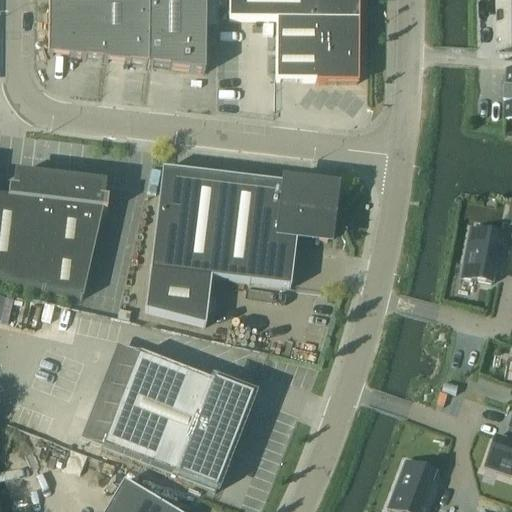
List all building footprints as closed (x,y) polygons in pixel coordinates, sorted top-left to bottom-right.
[(103,65),(103,0),(47,0),(47,58),(103,65)] [(146,70),(146,0),(103,0),(103,65),(146,70)] [(203,77),(203,0),(146,0),(146,70),(203,77)] [(227,0),(227,25),(357,26),(357,0),(227,0)] [(511,0),(497,0),(497,54),(511,53),(511,0)] [(275,25),(274,86),(314,86),(314,88),(324,88),(324,87),(356,88),(356,56),(357,56),(357,26),(275,25)] [(511,74),(507,74),(506,90),(504,90),(503,106),(505,106),(504,122),(511,122),(511,74)] [(332,195),(280,188),(280,189),(161,175),(143,316),(203,332),(209,283),(288,293),(294,243),(325,246),(332,195)] [(0,284),(81,303),(101,215),(105,216),(106,204),(95,202),(97,190),(97,188),(19,179),(18,193),(6,192),(5,202),(0,201),(0,284)] [(469,233),(460,282),(469,283),(469,284),(490,287),(492,277),(491,277),(493,270),(501,272),(507,240),(483,235),(469,233)] [(137,358),(115,349),(78,443),(101,452),(137,358)] [(101,452),(213,496),(212,497),(214,497),(251,401),(250,400),(249,401),(137,358),(101,452)] [(486,461),(483,470),(511,479),(511,439),(509,447),(493,441),(486,461)] [(413,469),(405,466),(387,511),(428,511),(435,496),(427,492),(429,486),(433,476),(413,469)] [(164,511),(122,485),(105,511),(164,511)]
